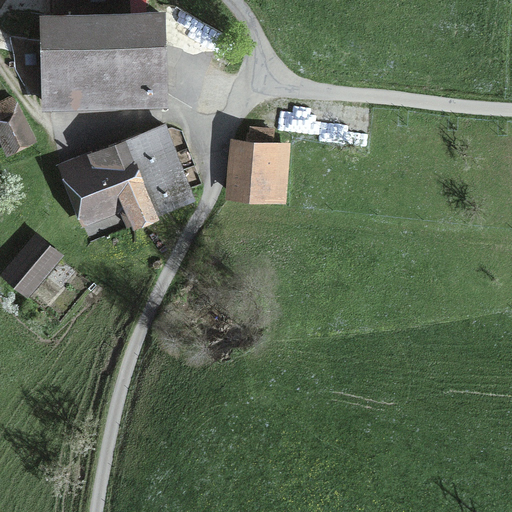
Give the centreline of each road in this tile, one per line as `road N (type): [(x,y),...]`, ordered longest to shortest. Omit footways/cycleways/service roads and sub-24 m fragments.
road 1 (track): [(95,511),(126,366),(213,185),(249,73),(256,40),(230,0)]
road 2 (track): [(511,109),(289,87),(249,73)]
